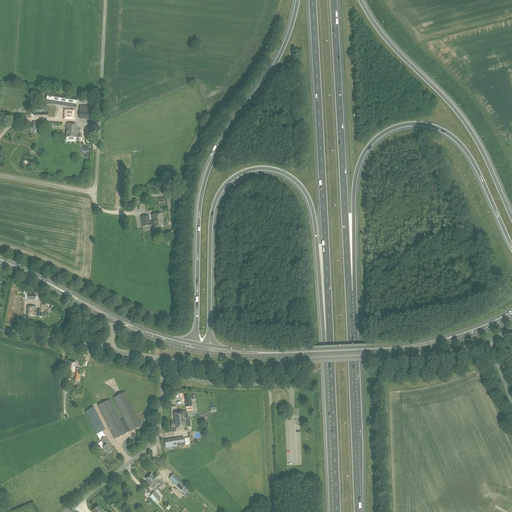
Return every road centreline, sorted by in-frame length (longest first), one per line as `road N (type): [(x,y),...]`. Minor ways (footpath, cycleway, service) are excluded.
road 1 (motorway): [(208,345),(213,208),(226,184),(255,169),(283,173),(309,201),(329,344)]
road 2 (motorway): [(295,0),(272,67),(205,174),(194,343)]
road 3 (motorway): [(349,292),(356,172),(369,145),(398,126),(424,125),(456,140),(511,246)]
road 4 (motorway): [(311,0),(329,344)]
road 5 (motorway): [(349,292),(332,0)]
road 6 (unclassified): [(0,176),(94,189),(105,0)]
road 7 (motorway): [(511,216),(467,125),(383,37),(360,0)]
road 8 (motorway): [(358,511),(349,292)]
road 9 (unclassified): [(163,371),(288,388),(293,464)]
road 10 (unclassified): [(67,511),(154,442),(163,371)]
road 11 (unclassified): [(309,359),(433,354),(488,340)]
road 12 (motorway): [(329,344),(336,511)]
road 13 (unclassified): [(309,359),(221,366),(164,360)]
